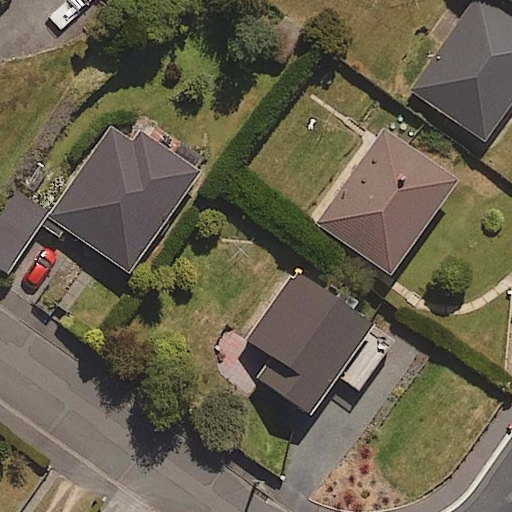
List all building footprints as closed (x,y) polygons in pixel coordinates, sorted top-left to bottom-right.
[(511,120),(511,28),(480,5),(413,96),(489,152),(511,120)] [(206,181),(121,121),(50,223),(135,282),(206,181)] [(463,194),(388,138),(320,229),(395,285),(463,194)] [(51,219),(14,194),(0,215),(0,272),(10,280),(51,219)] [(378,340),(299,280),(249,345),(277,367),(262,387),(312,426),(378,340)]
